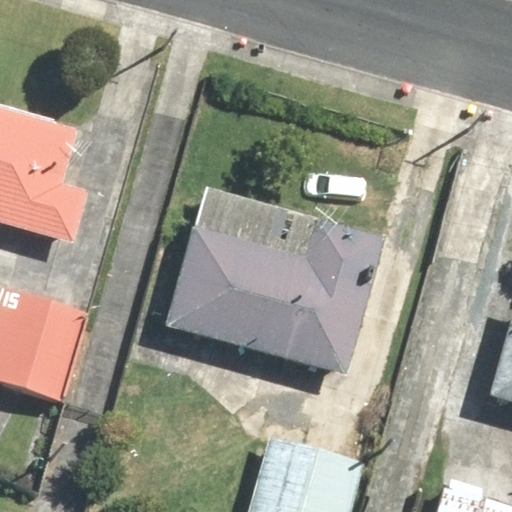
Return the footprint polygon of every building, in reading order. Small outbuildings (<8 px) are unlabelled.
[(62,131),(0,114),(0,231),(62,249),(77,196),(46,187),(62,131)] [(180,229),(151,331),(332,382),(371,241),(300,221),(289,259),(180,229)] [(72,317),(0,296),(0,396),(44,410),(72,317)] [(511,301),(504,300),(474,399),(511,410),(511,301)] [(339,511),(350,475),(257,448),(238,511),(339,511)] [(488,511),(436,499),(432,511),(488,511)]
